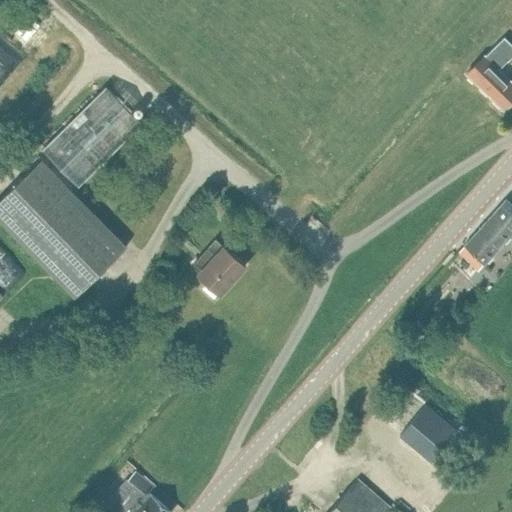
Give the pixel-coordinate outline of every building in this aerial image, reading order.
[(40,0),(21,20),(43,40),(63,18),(43,0),(40,0)] [(0,82),(32,39),(4,19),(0,23),(0,82)] [(484,56),(467,73),(504,111),(511,103),(511,83),(497,68),(506,59),(509,62),(511,58),(511,43),(504,36),(494,47),(485,56),(484,56)] [(79,186),(129,137),(143,123),(106,85),(42,148),(79,186)] [(127,246),(43,158),(0,199),(0,219),(74,297),(127,246)] [(511,203),(506,199),(495,211),(464,245),(479,259),(483,262),(511,229),(511,203)] [(220,293),(246,265),(216,238),(194,262),(202,270),(199,274),(220,293)] [(456,254),(449,262),(467,279),(483,262),(479,259),(464,245),(456,254)] [(367,466),(382,449),(367,436),(352,453),(367,466)] [(154,487),(136,471),(132,476),(128,481),(126,479),(106,503),(113,509),(116,511),(171,511),(172,511),(149,492),(154,487)] [(384,511),(390,506),(357,478),(327,511),(384,511)]
